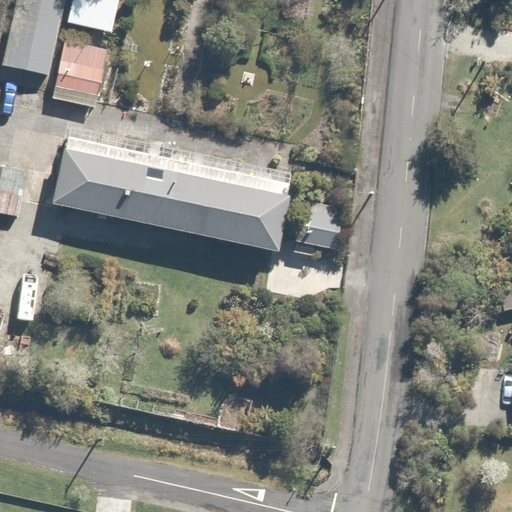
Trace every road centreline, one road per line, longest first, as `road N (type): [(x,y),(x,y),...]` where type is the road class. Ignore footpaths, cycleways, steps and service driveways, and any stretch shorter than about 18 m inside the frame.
road 1 (tertiary): [(422,0),(366,511)]
road 2 (residential): [(0,447),(283,511)]
